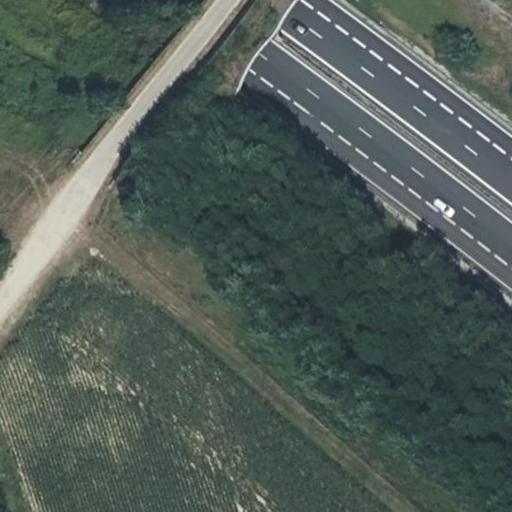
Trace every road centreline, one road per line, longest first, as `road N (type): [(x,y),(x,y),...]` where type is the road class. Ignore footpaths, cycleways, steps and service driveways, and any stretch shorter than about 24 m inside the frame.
road 1 (motorway): [(167,0),(511,257)]
road 2 (unclassified): [(216,0),(0,303)]
road 3 (motorway): [(511,171),(286,0)]
